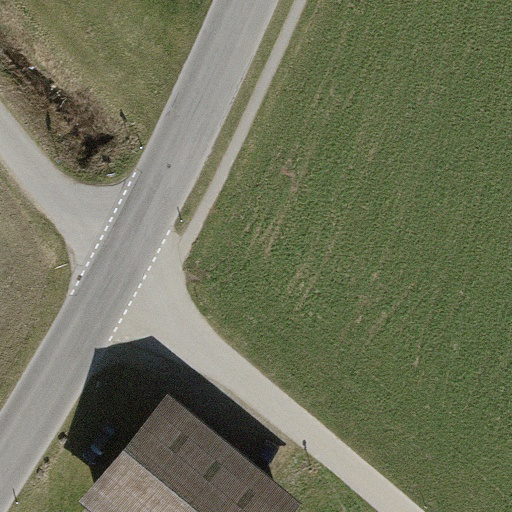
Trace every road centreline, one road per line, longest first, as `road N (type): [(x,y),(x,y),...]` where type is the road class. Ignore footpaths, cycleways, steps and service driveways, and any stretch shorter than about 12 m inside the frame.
road 1 (unclassified): [(115,264),(400,511)]
road 2 (tertiary): [(247,0),(115,264)]
road 3 (tertiary): [(115,264),(0,462)]
road 4 (unclassified): [(0,128),(115,264)]
